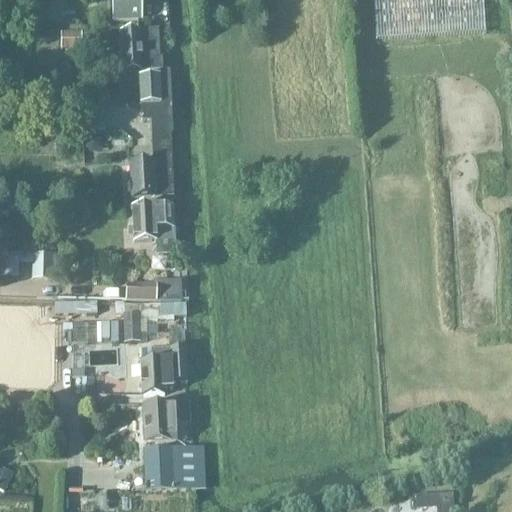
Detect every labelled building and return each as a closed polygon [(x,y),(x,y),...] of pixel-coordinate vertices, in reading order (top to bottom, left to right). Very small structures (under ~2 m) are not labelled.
[(112,0),(113,23),(141,22),(139,0),(112,0)] [(482,0),(373,0),(376,42),(485,35),(482,0)] [(122,75),(162,73),(161,60),(159,60),(158,32),(120,33),(122,75)] [(150,122),(151,134),(170,135),(170,134),(172,134),(172,125),(172,122),(171,105),(169,78),(162,78),(139,79),(140,107),(141,107),(142,123),(150,122)] [(170,135),(151,134),(152,161),(153,165),(129,166),(131,200),(173,198),(171,160),(171,155),(171,147),(170,135)] [(174,242),(174,230),(173,208),(132,210),(134,244),(156,243),(174,242)] [(155,304),(156,288),(125,287),(125,302),(155,304)] [(186,326),(187,312),(160,311),(159,325),(186,326)] [(55,324),(97,323),(97,312),(55,313),(55,324)] [(125,344),(139,344),(138,316),(124,316),(125,344)] [(169,352),(152,353),(140,353),(142,398),(164,397),(164,392),(172,392),(172,385),(187,384),(185,349),(169,350),(169,352)] [(169,407),(142,407),(143,445),(176,443),(175,426),(190,425),(189,405),(169,407)] [(145,495),(190,491),(205,490),(202,450),(193,450),(193,449),(143,452),(145,495)] [(190,511),(190,491),(145,495),(82,494),(81,511),(190,511)]
